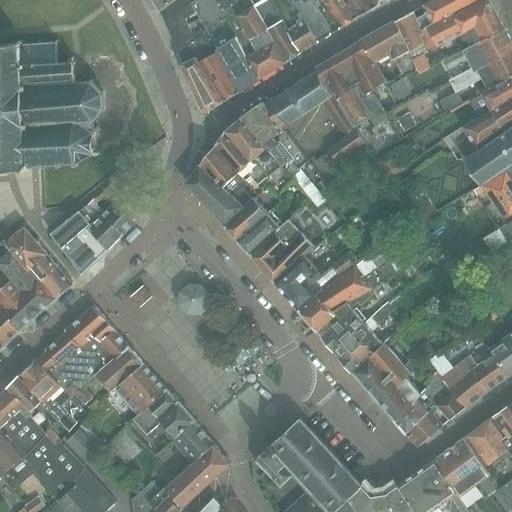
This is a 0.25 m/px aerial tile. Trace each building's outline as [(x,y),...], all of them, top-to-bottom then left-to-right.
[(174,0),(154,0),(160,10),(174,0)] [(218,50),(229,67),(228,68),(241,90),(242,90),(243,90),(243,89),(248,86),(249,86),(253,83),(254,83),(254,82),(259,79),(260,78),(261,78),(262,78),(261,77),(269,73),(274,70),(275,69),(282,64),(282,65),(283,64),(287,61),(287,62),(289,60),(272,32),(255,6),(228,22),(216,0),(198,0),(192,3),(198,13),(207,29),(218,50)] [(251,0),(255,6),(272,32),(289,60),(297,55),(298,55),(301,53),(302,53),(301,52),(319,41),(296,3),(293,5),(289,0),(251,0)] [(341,27),(323,0),(289,0),(293,5),(296,3),(319,41),(319,42),(320,41),(331,34),(333,33),(332,33),(340,28),(340,29),(342,28),(341,27)] [(323,0),(341,27),(356,18),(346,0),(323,0)] [(374,9),(368,0),(346,0),(356,18),(374,9)] [(368,0),(374,9),(375,8),(379,6),(380,6),(380,5),(383,3),(383,4),(384,3),(388,1),(389,1),(389,0),(368,0)] [(430,17),(419,22),(424,34),(484,0),(433,0),(424,5),(430,17)] [(484,0),(424,34),(421,35),(424,43),(429,52),(476,25),(484,40),(505,29),(504,27),(503,24),(497,13),(489,0),(484,0)] [(210,54),(218,50),(207,29),(194,37),(186,19),(198,13),(192,3),(165,20),(180,54),(198,45),(201,51),(207,47),(210,54)] [(379,31),(362,41),(375,63),(376,62),(391,53),(393,57),(424,43),(421,35),(424,34),(419,22),(415,11),(396,22),(379,31)] [(511,50),(511,41),(506,29),(505,29),(484,40),(474,46),(465,51),(464,51),(443,60),(446,65),(467,55),(474,68),(476,71),(511,50)] [(25,171),(29,171),(29,166),(41,165),(41,169),(44,169),(45,169),(45,165),(57,165),(58,168),(62,168),(62,164),(74,164),(74,168),(78,167),(78,164),(94,154),(98,156),(100,152),(96,150),(95,133),(100,130),(97,126),(94,128),(94,123),(95,122),(95,120),(102,111),(104,111),(105,109),(105,108),(104,107),(103,95),(104,94),(104,92),(103,91),(101,91),(93,83),(93,81),(91,80),(89,80),(88,82),(76,82),(75,65),(76,65),(76,61),(75,61),(74,57),(70,57),(71,62),(59,63),(58,44),(60,42),(57,40),(55,42),(41,43),(41,41),(38,41),(38,44),(24,44),(25,43),(21,40),(18,44),(0,45),(0,169),(25,168),(25,171)] [(337,56),(368,107),(375,103),(371,96),(369,97),(367,94),(387,81),(376,62),(375,63),(362,41),(361,41),(360,42),(339,55),(338,55),(338,56),(337,56)] [(179,54),(184,65),(197,59),(199,63),(205,60),(201,51),(198,45),(180,54),(179,54)] [(211,56),(205,60),(199,63),(208,77),(223,102),(241,90),(228,68),(229,67),(218,50),(210,54),(211,56)] [(511,77),(511,50),(476,71),(474,68),(451,80),(457,91),(483,78),(488,86),(481,89),(483,93),(511,77)] [(426,53),(414,59),(419,70),(420,73),(429,68),(432,67),(426,53)] [(318,67),(355,126),(373,115),(368,107),(337,56),(318,67)] [(208,77),(199,63),(197,59),(184,65),(183,65),(193,86),(208,77)] [(266,104),(265,102),(264,103),(265,104),(283,127),(283,126),(287,123),(288,124),(325,100),(329,108),(328,110),(346,137),(329,150),(337,162),(365,142),(355,126),(318,67),(318,66),(315,68),(316,70),(304,78),(303,76),(300,78),(301,80),(289,88),(287,86),(284,88),(286,90),(273,98),(272,96),(269,98),(271,101),(266,104)] [(208,110),(223,102),(208,77),(193,86),(203,108),(203,109),(208,111),(208,110)] [(511,77),(483,93),(472,99),(473,101),(482,117),(493,110),(493,111),(511,99),(511,77)] [(511,99),(493,111),(493,110),(482,117),(464,126),(445,138),(450,147),(462,140),(461,138),(469,134),(478,150),(465,158),(482,185),(511,165),(511,99)] [(310,160),(283,126),(283,127),(265,104),(264,103),(245,116),(244,117),(283,165),(283,166),(283,165),(291,175),(292,174),(304,189),(313,181),(301,167),(310,160)] [(283,165),(244,117),(228,130),(228,131),(269,176),(283,165)] [(228,131),(203,164),(212,174),(215,170),(232,190),(244,180),(245,178),(249,183),(254,179),(258,184),(262,181),(269,176),(228,131)] [(405,168),(392,150),(375,161),(388,180),(405,168)] [(226,224),(252,199),(243,189),(249,183),(245,178),(244,180),(232,190),(215,170),(212,174),(203,164),(188,183),(212,209),(226,224)] [(511,165),(482,185),(508,224),(511,221),(511,165)] [(327,175),(316,182),(330,204),(341,197),(327,175)] [(112,187),(97,198),(100,201),(107,196),(116,204),(106,212),(106,213),(105,214),(123,234),(141,215),(122,197),(112,187)] [(239,239),(248,250),(251,253),(284,224),(272,212),(269,214),(253,198),(252,199),(226,224),(239,239)] [(106,213),(106,212),(103,209),(97,214),(88,205),(81,211),(92,225),(90,227),(109,249),(123,234),(105,214),(106,213)] [(92,225),(81,211),(52,234),(84,274),(109,249),(90,227),(92,225)] [(276,281),(305,256),(315,247),(292,223),(299,217),(296,213),(289,219),(284,224),(251,253),(276,281)] [(26,228),(8,244),(12,249),(55,298),(56,298),(59,295),(73,283),(63,271),(26,228)] [(0,289),(0,304),(19,330),(20,329),(40,312),(55,298),(12,249),(0,259),(0,266),(11,280),(0,289)] [(300,310),(356,266),(347,254),(333,266),(322,275),(305,256),(276,281),(300,310)] [(356,266),(300,310),(305,315),(310,321),(314,325),(317,329),(318,329),(340,315),(337,311),(348,304),(357,298),(371,290),(398,273),(392,263),(379,271),(377,268),(364,277),(356,266)] [(144,284),(134,293),(143,304),(154,294),(144,284)] [(199,311),(206,305),(207,295),(200,288),(190,287),(183,293),(182,303),(189,311),(199,311)] [(318,329),(317,330),(318,331),(321,335),(336,351),(365,324),(351,307),(359,301),(362,304),(375,294),(371,290),(357,298),(348,304),(337,311),(340,315),(318,329)] [(388,302),(365,324),(336,351),(353,371),(383,345),(372,332),(380,326),(378,324),(394,310),(388,302)] [(0,348),(19,330),(0,304),(0,348)] [(37,360),(36,361),(61,386),(62,386),(72,397),(97,375),(129,347),(115,330),(116,329),(95,306),(81,317),(80,318),(80,319),(67,330),(68,331),(59,340),(58,340),(57,340),(58,341),(47,350),(49,351),(38,361),(37,360)] [(481,316),(487,325),(500,316),(494,307),(481,316)] [(509,376),(511,373),(511,333),(511,334),(490,349),(494,356),(495,355),(509,376)] [(407,377),(430,356),(434,352),(424,341),(406,359),(409,361),(404,365),(384,343),(383,345),(353,371),(380,402),(407,377)] [(110,392),(111,393),(143,363),(130,347),(129,347),(97,375),(111,392),(110,392)] [(471,357),(443,378),(467,408),(509,376),(495,355),(494,356),(479,366),(471,357)] [(22,374),(20,376),(52,408),(49,411),(59,421),(65,415),(68,412),(62,406),(71,398),(72,397),(62,386),(61,386),(36,361),(25,371),(22,374)] [(143,363),(111,393),(117,388),(140,414),(167,390),(143,363)] [(395,419),(407,432),(429,411),(427,408),(434,402),(451,420),(467,408),(443,378),(443,379),(439,373),(425,383),(428,386),(421,393),(395,419)] [(55,426),(59,421),(49,411),(52,408),(20,376),(9,387),(33,412),(32,410),(37,406),(55,426)] [(380,402),(395,419),(421,393),(407,377),(380,402)] [(56,446),(45,433),(30,415),(33,412),(9,387),(0,396),(0,427),(26,456),(25,457),(36,470),(37,472),(57,499),(61,503),(68,511),(103,511),(76,481),(87,469),(61,442),(56,446)] [(84,387),(76,394),(86,404),(93,398),(84,387)] [(178,402),(167,390),(140,414),(134,419),(148,435),(159,425),(169,436),(191,416),(179,402),(178,402)] [(511,454),(511,407),(511,405),(495,416),(509,435),(502,439),(509,449),(511,454)] [(429,411),(407,432),(419,446),(431,435),(435,433),(443,426),(429,411)] [(169,436),(192,463),(193,463),(215,443),(195,421),(195,420),(191,416),(169,436)] [(495,416),(466,438),(485,467),(509,449),(502,439),(509,435),(495,416)] [(332,511),(331,511),(335,511),(363,485),(362,483),(361,484),(359,482),(351,472),(350,470),(349,471),(339,459),(339,458),(338,457),(337,457),(327,446),(327,445),(326,444),(325,444),(314,433),(315,432),(314,431),(313,431),(302,420),(303,419),(301,417),(301,418),(300,417),(299,418),(300,419),(298,420),(299,421),(291,428),(290,427),(281,435),(282,436),(274,443),(273,444),(272,443),(264,451),(264,452),(256,459),(254,460),(255,460),(256,461),(257,461),(281,487),(292,476),(308,492),(286,511),(325,511),(329,508),(332,511)] [(36,470),(25,457),(26,456),(0,427),(0,468),(4,474),(2,476),(12,490),(37,472),(36,470)] [(61,442),(62,442),(50,429),(45,433),(56,446),(61,442)] [(68,442),(89,464),(103,450),(95,441),(90,446),(77,432),(68,442)] [(491,474),(485,467),(466,438),(461,441),(448,450),(435,461),(456,493),(459,497),(491,474)] [(193,463),(192,463),(163,490),(170,498),(173,495),(184,507),(231,462),(215,443),(193,463)] [(399,485),(416,511),(429,511),(451,496),(456,493),(435,461),(399,485)] [(105,511),(117,502),(87,469),(76,481),(103,511),(105,511)] [(511,504),(511,480),(500,490),(510,505),(511,504)] [(132,500),(132,501),(134,511),(177,511),(181,509),(170,498),(163,490),(161,491),(153,481),(133,500),(132,500)] [(363,485),(335,511),(384,511),(373,496),(363,485)] [(416,511),(399,485),(387,493),(373,496),(384,511),(416,511)] [(469,511),(459,497),(456,493),(451,496),(453,499),(451,501),(450,511),(469,511)] [(220,504),(226,511),(245,511),(233,494),(220,504)] [(29,511),(36,511),(44,507),(37,497),(25,506),(29,511)] [(226,511),(220,504),(215,498),(201,511),(226,511)]
